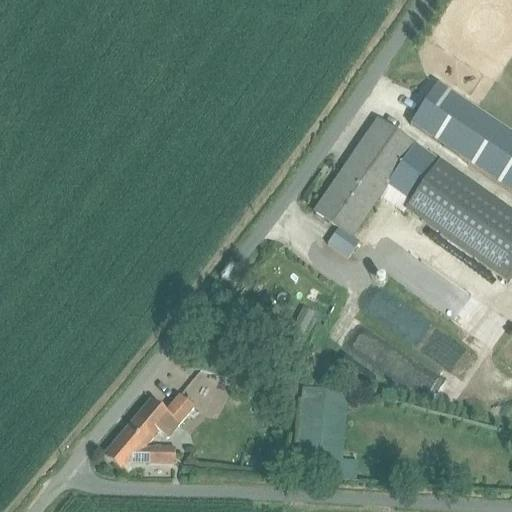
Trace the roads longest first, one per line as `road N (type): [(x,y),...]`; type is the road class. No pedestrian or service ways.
road 1 (unclassified): [(424,0),(337,130),(58,487)]
road 2 (unclassified): [(58,487),(449,511)]
